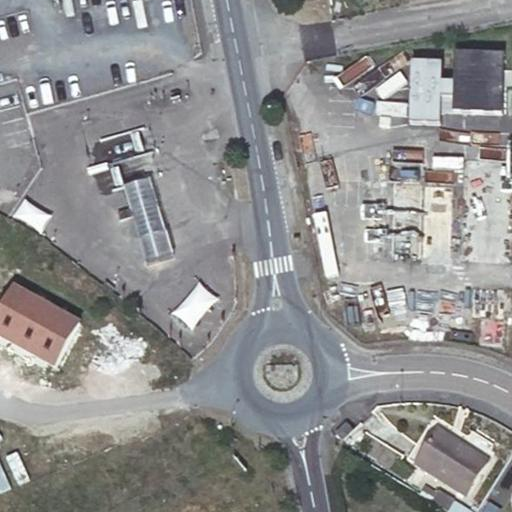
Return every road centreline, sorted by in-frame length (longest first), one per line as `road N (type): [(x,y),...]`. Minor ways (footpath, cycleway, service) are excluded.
road 1 (tertiary): [(213,0),(266,323)]
road 2 (residential): [(231,386),(54,416),(0,407)]
road 3 (residential): [(323,364),(440,368),(511,399)]
